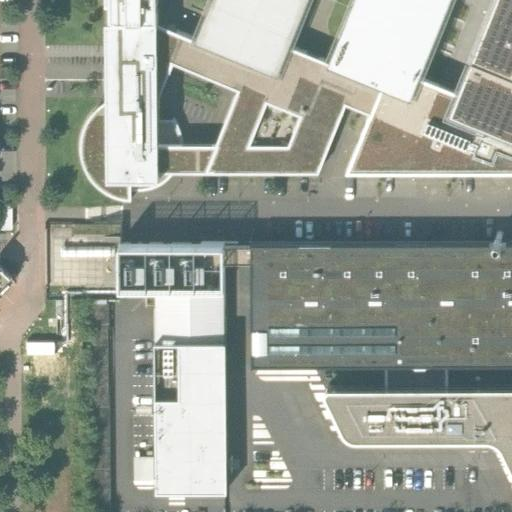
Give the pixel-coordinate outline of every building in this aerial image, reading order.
[(104,0),(105,6),(109,6),(109,22),(105,23),(105,102),(100,106),(95,110),(92,113),(89,117),(86,122),(83,127),(82,131),(80,136),(79,141),(79,147),(79,153),(80,160),(82,166),(84,172),(87,178),(91,182),(95,187),(99,190),(104,193),(108,196),(113,198),(118,199),(124,201),(130,201),(130,192),(135,193),(140,192),(145,192),(149,191),(152,190),(157,187),(161,185),(163,183),(167,180),(170,177),(173,173),(204,173),(318,172),(329,143),(341,113),(342,113),(345,103),(370,113),(372,114),(383,86),(410,96),(419,75),(448,0),(354,0),(329,62),(309,54),(288,46),(306,0),(212,0),(196,41),(156,25),(156,0),(104,0)] [(511,0),(495,0),(458,92),(419,75),(410,96),(383,86),(372,114),(370,113),(346,172),(511,170),(511,0)] [(511,363),(511,241),(250,243),(250,245),(237,245),(223,245),(119,246),(119,288),(154,288),(224,287),(223,262),(237,262),(251,262),(251,366),(384,365),(385,385),(447,385),(447,364),(511,363)] [(0,294),(17,279),(0,261),(0,294)] [(224,287),(154,288),(154,343),(224,343),(224,287)] [(108,511),(107,306),(87,306),(88,511),(108,511)] [(226,463),(224,343),(154,343),(155,494),(226,493),(226,463)] [(511,383),(482,384),(447,385),(385,385),(329,385),(326,387),(324,390),(325,394),(344,432),(347,435),(351,437),(355,438),(490,437),(495,439),(500,443),(505,454),(511,468),(511,383)]
